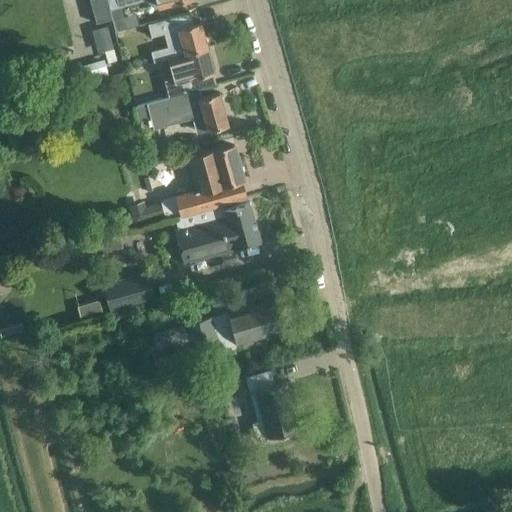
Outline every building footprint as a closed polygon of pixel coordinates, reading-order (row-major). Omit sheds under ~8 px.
[(89,0),(96,23),(112,19),(114,18),(114,19),(125,17),(122,5),(139,1),(142,0),(156,0),(159,8),(174,3),(186,0),(89,0)] [(158,20),(155,8),(130,15),(134,27),(158,20)] [(159,21),(148,24),(150,32),(151,37),(157,35),(164,34),(167,47),(150,51),(153,62),(154,62),(207,47),(200,22),(194,24),(190,12),(171,17),(159,21)] [(207,47),(154,62),(156,68),(167,65),(166,59),(169,59),(174,78),(164,80),(168,97),(192,90),(217,84),(207,47)] [(82,84),(109,77),(104,59),(83,64),(84,68),(78,70),(82,84)] [(72,61),(50,67),(55,88),(78,81),(72,61)] [(168,97),(136,106),(139,117),(151,114),(154,125),(202,113),(206,131),(209,130),(228,125),(219,92),(194,99),(192,90),(168,97)] [(511,117),(507,119),(498,122),(508,157),(511,155),(511,117)] [(461,123),(449,124),(451,144),(452,164),(476,162),(476,174),(489,173),(488,148),(475,149),(473,122),(461,123)] [(427,151),(414,152),(416,177),(429,177),(428,165),(440,165),(452,164),(451,144),(449,124),(438,124),(426,125),(427,151)] [(234,145),(214,150),(186,158),(195,191),(176,196),(181,214),(245,196),(240,179),(243,179),(234,145)] [(144,201),(128,205),(133,225),(149,221),(166,217),(162,202),(145,206),(144,201)] [(221,251),(260,241),(249,202),(224,209),(223,203),(175,217),(178,228),(174,229),(183,263),(221,252),(221,251)] [(460,212),(446,213),(448,238),(454,238),(461,237),(460,212)] [(484,230),(471,231),(472,256),(485,255),(487,282),(499,281),(511,280),(510,260),(508,240),(497,241),(485,241),(484,230)] [(445,244),(419,245),(422,285),(435,285),(448,284),(445,244)] [(146,272),(104,283),(111,306),(152,295),(146,272)] [(187,322),(152,332),(157,347),(172,342),(175,352),(193,347),(216,341),(221,340),(224,351),(236,348),(235,343),(265,335),(284,330),(276,299),(220,314),(210,316),(187,322)] [(79,305),(81,314),(102,309),(100,300),(79,305)] [(438,359),(425,360),(427,400),(453,398),(451,358),(438,359)] [(244,376),(257,421),(252,423),(257,440),(299,428),(288,380),(275,382),(271,369),(244,376)] [(234,375),(217,380),(221,395),(238,390),(234,375)] [(502,388),(488,389),(490,414),(496,414),(503,414),(502,388)] [(476,389),(462,390),(464,415),(471,414),(477,414),(476,389)]
